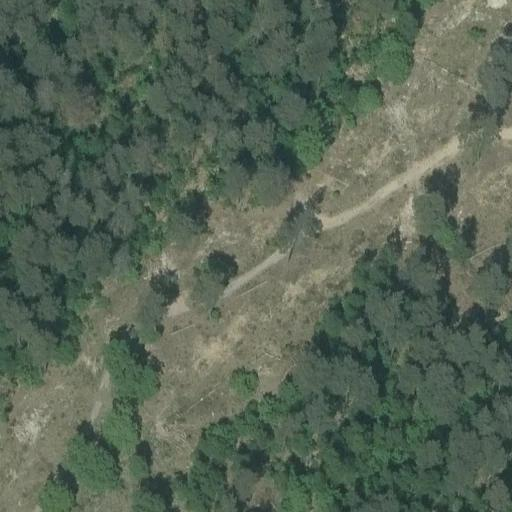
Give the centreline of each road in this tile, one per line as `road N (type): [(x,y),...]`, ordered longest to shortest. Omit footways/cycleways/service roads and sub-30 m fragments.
road 1 (track): [(511,126),(159,320),(132,342),(35,511)]
road 2 (track): [(323,232),(236,108),(191,0)]
